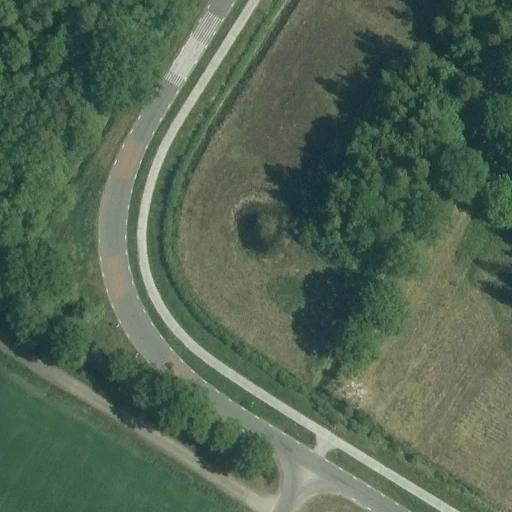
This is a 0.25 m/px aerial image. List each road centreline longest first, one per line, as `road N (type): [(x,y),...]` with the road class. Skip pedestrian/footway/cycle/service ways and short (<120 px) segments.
road 1 (tertiary): [(313,464),(169,365),(127,306),(113,261),(113,205),(127,162),(225,0)]
road 2 (track): [(264,511),(0,342)]
